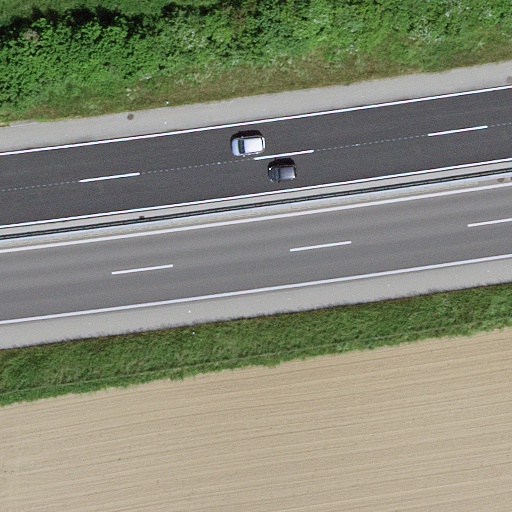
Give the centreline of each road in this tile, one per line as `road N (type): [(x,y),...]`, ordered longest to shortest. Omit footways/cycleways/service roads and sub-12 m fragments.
road 1 (motorway): [(511,122),(0,190)]
road 2 (motorway): [(0,286),(511,218)]
